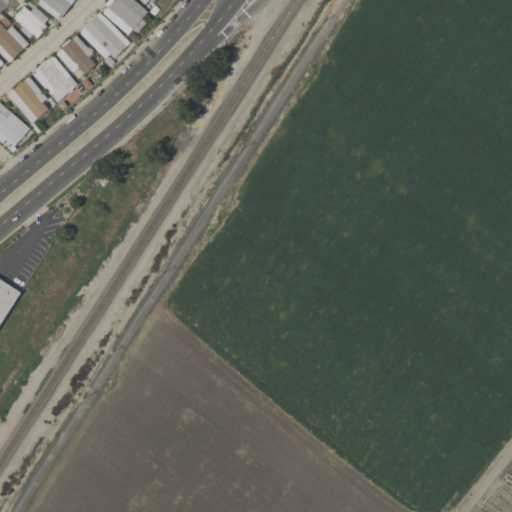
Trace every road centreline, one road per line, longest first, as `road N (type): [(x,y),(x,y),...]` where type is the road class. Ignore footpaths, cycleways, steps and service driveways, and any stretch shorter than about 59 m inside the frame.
road 1 (primary): [(0,225),(153,93),(231,3)]
road 2 (primary): [(199,0),(95,110),(0,189)]
